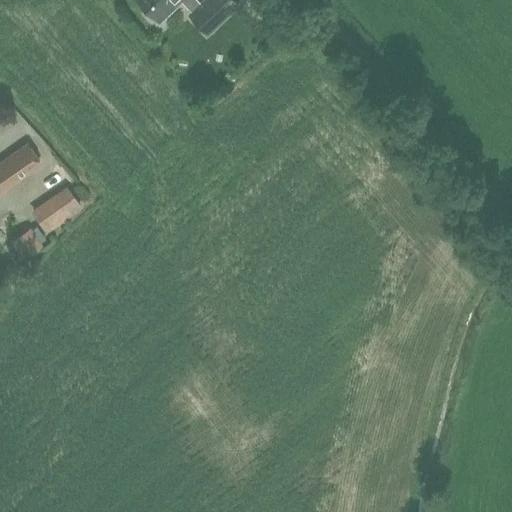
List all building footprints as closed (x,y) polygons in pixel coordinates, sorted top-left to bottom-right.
[(192,12),(201,3),(197,0),(141,0),(160,20),(180,0),(192,12)] [(203,0),(201,3),(192,12),(189,14),(209,34),(240,4),(235,0),(203,0)] [(274,5),(262,16),(270,25),(282,13),(274,5)] [(0,190),(39,163),(26,145),(0,163),(0,190)] [(79,208),(66,189),(33,212),(47,231),(79,208)] [(27,229),(10,242),(23,259),(40,246),(27,229)]
